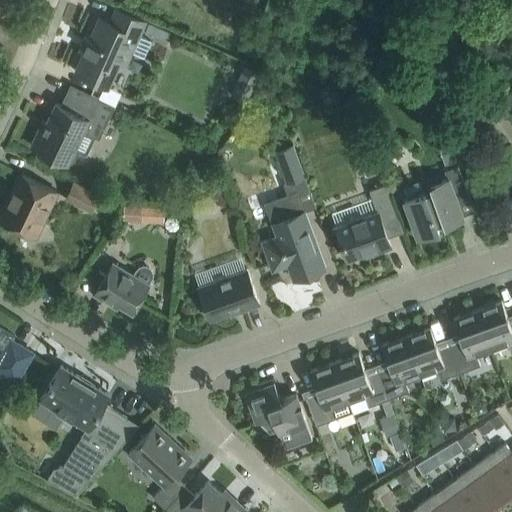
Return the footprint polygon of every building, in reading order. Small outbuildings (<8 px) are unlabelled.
[(83,52),(75,70),(108,85),(125,47),(144,55),(151,40),(139,34),(146,19),(117,6),(110,20),(99,15),(91,33),(83,52)] [(477,24),(449,11),(443,23),(471,36),(477,24)] [(99,137),(115,104),(98,96),(93,107),(67,95),(62,105),(55,102),(43,129),(39,128),(31,145),(68,162),(69,160),(72,161),(74,161),(79,151),(78,149),(75,147),(83,130),(99,137)] [(449,136),(437,140),(441,152),(453,148),(449,136)] [(304,174),(293,143),(276,149),(287,180),(304,174)] [(376,155),(366,159),(372,175),(382,172),(376,155)] [(463,216),(457,200),(469,195),(458,164),(444,169),(447,178),(430,184),(432,189),(404,199),(418,235),(439,228),(437,223),(443,221),(444,223),(463,216)] [(0,218),(34,235),(56,190),(21,173),(0,217),(0,218)] [(205,180),(205,197),(221,197),(221,180),(205,180)] [(91,208),(98,193),(73,181),(66,196),(91,208)] [(372,197),(331,211),(337,225),(336,225),(347,258),(374,248),(375,251),(391,245),(382,221),(398,215),(385,182),(369,188),(372,197)] [(325,266),(304,209),(303,210),(295,189),(264,200),(277,234),(262,240),(273,268),(288,263),(293,278),(325,266)] [(113,261),(94,293),(107,300),(109,297),(132,311),(149,283),(149,282),(152,277),(153,273),(153,269),(150,266),(146,263),(143,263),(138,265),(136,268),(133,273),(113,261)] [(260,303),(246,267),(198,285),(210,319),(241,308),(241,309),(260,303)] [(511,351),(511,319),(509,321),(502,299),(477,308),(491,346),(507,340),(511,352),(511,351)] [(491,346),(477,308),(453,317),(461,338),(450,343),(460,371),(480,363),(476,351),(491,346)] [(460,371),(450,343),(438,347),(430,325),(406,334),(420,372),(435,366),(440,378),(460,371)] [(15,334),(0,326),(0,344),(5,348),(0,356),(0,368),(16,378),(33,351),(12,339),(15,334)] [(420,372),(406,334),(382,343),(390,365),(378,369),(389,397),(409,389),(405,377),(420,372)] [(389,397),(378,369),(367,373),(359,351),(335,360),(349,398),(353,410),(368,404),(389,397)] [(349,398),(335,360),(310,369),(318,391),(306,395),(316,423),(338,416),(353,410),(349,398)] [(109,393),(61,364),(59,368),(55,369),(52,374),(53,378),(40,398),(87,426),(82,435),(63,463),(53,465),(47,477),(76,491),(139,422),(127,416),(104,401),(109,393)] [(274,382),(246,393),(256,422),(260,420),(263,426),(270,430),(276,427),(278,432),(279,431),(284,447),(311,438),(306,422),(307,421),(296,392),(284,397),(279,394),(274,382)] [(191,456),(155,423),(129,451),(164,483),(153,495),(165,507),(186,485),(174,474),(191,456)] [(505,441),(494,449),(511,473),(511,448),(511,449),(505,441)] [(511,473),(494,449),(474,463),(504,504),(511,497),(511,473)] [(491,511),(504,504),(474,463),(455,477),(479,511),(482,511),(487,509),(490,511),(491,511)] [(479,511),(455,477),(435,491),(450,511),(479,511)] [(194,493),(182,507),(187,511),(245,511),(248,509),(236,498),(232,501),(208,479),(194,493)] [(351,493),(348,484),(340,488),(343,496),(351,493)] [(450,511),(435,491),(416,505),(420,511),(450,511)]
